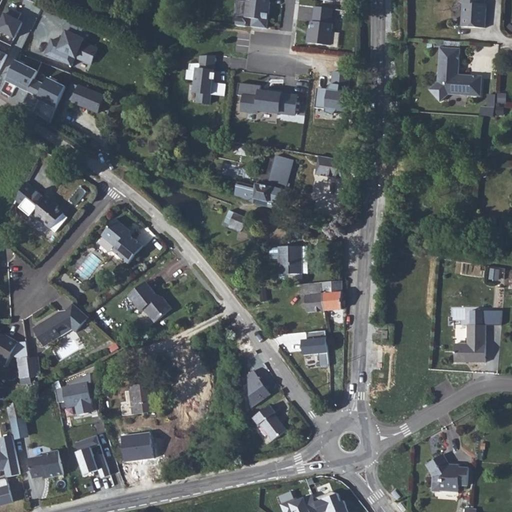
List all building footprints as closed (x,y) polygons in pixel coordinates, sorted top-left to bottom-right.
[(252,27),(268,29),(271,2),(269,2),(269,0),(239,0),(239,1),(249,2),(247,18),(253,19),(252,27)] [(461,27),(486,28),(487,9),(485,8),(485,4),(485,0),(461,0),(461,3),(463,3),(466,3),(465,14),(462,17),(461,27)] [(0,26),(0,31),(15,38),(22,22),(19,20),(23,12),(9,6),(0,26)] [(334,9),(315,7),(313,22),(312,22),(311,29),(310,36),(308,35),(307,43),(331,46),(333,24),(332,24),(334,9)] [(83,43),(87,33),(79,29),(82,23),(69,18),(64,31),(67,32),(62,44),(52,40),(47,52),(55,56),(54,59),(72,66),(76,57),(91,64),(98,50),(83,43)] [(237,18),(236,25),(246,26),(246,23),(243,18),(237,18)] [(90,27),(82,23),(79,29),(87,33),(90,27)] [(459,67),(461,49),(441,48),(439,74),(443,79),(439,83),(430,90),(441,102),(449,94),(481,96),(482,77),(459,75),(455,71),(459,67)] [(8,55),(0,51),(0,68),(1,69),(8,55)] [(216,56),(202,56),(201,64),(204,63),(203,69),(214,71),(216,56)] [(39,71),(17,60),(6,81),(29,92),(35,79),(39,71)] [(227,85),(213,83),(213,80),(211,79),(211,73),(214,73),(214,71),(203,69),(204,63),(201,64),(191,64),(190,70),(190,71),(198,72),(196,81),(195,92),(198,93),(197,102),(210,104),(211,94),(225,96),(227,85)] [(190,70),(188,70),(187,80),(196,81),(198,72),(190,71),(190,70)] [(332,71),(330,89),(320,88),(318,108),(351,110),(352,91),(348,91),(349,72),(332,71)] [(45,84),(35,79),(29,92),(57,106),(67,86),(48,76),(45,84)] [(261,86),(240,83),(238,95),(245,96),(243,111),(258,113),(259,110),(295,115),(298,96),(282,94),(282,91),(268,89),(268,92),(261,91),(261,86)] [(99,113),(105,97),(80,86),(80,87),(73,84),(67,98),(74,101),(73,102),(99,113)] [(487,107),(481,107),(481,116),(494,117),(496,96),(488,95),(487,107)] [(237,185),(235,196),(247,200),(254,203),(269,207),(283,212),(289,189),(286,189),(294,161),(277,156),(269,186),(257,183),(256,186),(256,189),(237,185)] [(36,165),(27,182),(29,183),(38,166),(36,165)] [(258,182),(261,171),(253,169),(250,179),(258,182)] [(343,188),(345,175),(337,173),(335,187),(343,188)] [(36,190),(23,205),(51,229),(65,214),(58,208),(58,207),(54,203),(55,202),(47,196),(46,198),(36,190)] [(224,225),(239,232),(243,230),(248,218),(231,211),(224,225)] [(116,219),(102,236),(117,248),(114,251),(129,264),(144,246),(129,234),(131,231),(116,219)] [(280,275),(303,274),(303,247),(269,247),(269,261),(280,261),(280,275)] [(338,282),(324,283),(326,311),(343,309),(343,281),(338,282)] [(147,282),(129,296),(142,312),(144,310),(155,323),(173,309),(164,298),(159,297),(147,282)] [(326,311),(324,283),(303,285),(304,296),(306,296),(308,313),(326,311)] [(262,302),(268,301),(266,288),(260,289),(262,302)] [(90,318),(74,304),(68,311),(69,312),(66,316),(61,312),(34,328),(45,347),(62,336),(59,331),(60,329),(67,324),(73,329),(77,333),(90,318)] [(484,325),(484,311),(471,311),(471,325),(468,325),(468,344),(456,344),(456,362),(467,362),(467,360),(478,360),(478,362),(486,362),(487,325),(484,325)] [(503,311),(484,311),(484,325),(487,325),(502,325),(503,311)] [(59,331),(62,336),(73,329),(67,324),(60,329),(59,331)] [(331,363),(328,330),(317,331),(317,333),(308,334),(308,332),(304,333),(306,347),(305,347),(307,365),(331,363)] [(0,356),(0,362),(6,366),(19,343),(11,338),(10,339),(0,333),(0,356)] [(18,359),(20,378),(31,377),(30,369),(29,359),(29,357),(18,359)] [(39,357),(29,359),(30,369),(31,377),(32,379),(41,373),(40,367),(39,357)] [(262,404),(275,394),(256,370),(243,380),(262,404)] [(60,389),(56,390),(59,403),(67,401),(68,408),(76,406),(78,416),(89,413),(87,406),(93,405),(91,395),(93,394),(90,383),(92,383),(92,373),(69,384),(69,387),(60,389)] [(132,386),(135,415),(156,412),(153,383),(132,386)] [(22,399),(8,407),(11,421),(26,418),(22,399)] [(276,413),(271,406),(254,418),(259,425),(261,424),(273,441),(288,431),(283,424),(281,425),(278,422),(280,420),(275,414),(276,413)] [(26,418),(11,421),(16,440),(30,437),(26,418)] [(151,432),(120,437),(124,462),(154,457),(151,432)] [(0,452),(0,470),(6,470),(7,478),(8,478),(21,474),(14,436),(2,438),(5,451),(2,452),(0,452)] [(112,476),(104,454),(96,457),(92,448),(101,445),(98,436),(77,443),(80,452),(77,453),(84,472),(93,469),(95,472),(100,471),(102,479),(112,476)] [(30,459),(34,479),(44,477),(49,476),(49,478),(65,475),(61,454),(60,451),(44,454),(44,456),(30,459)] [(444,454),(427,465),(434,476),(433,491),(441,492),(441,491),(459,492),(459,485),(468,486),(470,468),(460,467),(451,466),(450,465),(444,454)] [(0,505),(14,502),(8,478),(7,478),(0,479),(0,505)] [(321,511),(328,511),(329,511),(328,511),(349,511),(342,496),(335,499),(333,493),(316,501),(321,511)] [(316,511),(317,511),(315,511),(310,511),(305,496),(283,504),(285,511),(316,511)]
